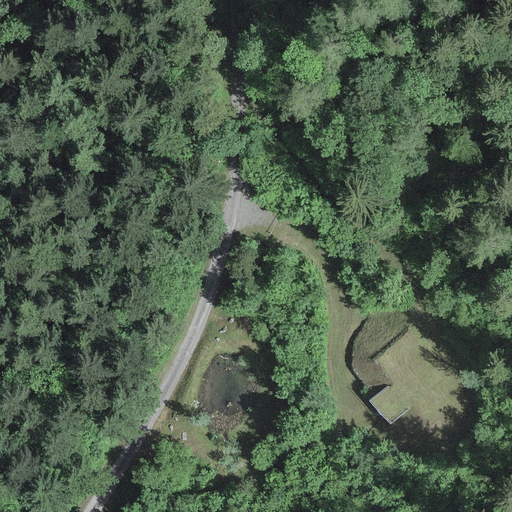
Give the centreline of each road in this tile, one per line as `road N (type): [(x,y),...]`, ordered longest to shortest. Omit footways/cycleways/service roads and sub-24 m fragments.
road 1 (unclassified): [(91,511),(200,319),(238,201),(223,0)]
road 2 (track): [(366,408),(343,393),(340,305),(325,260),(284,221),(236,206)]
